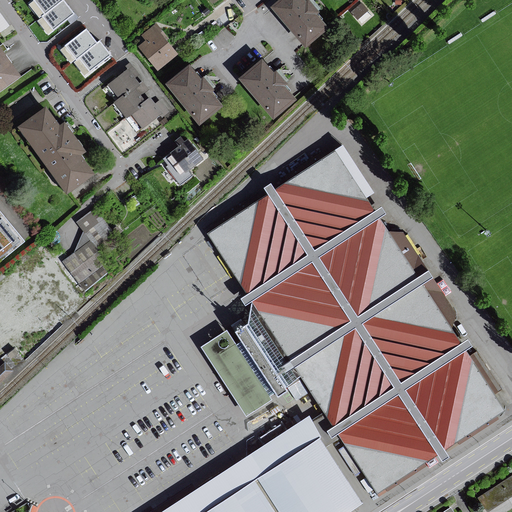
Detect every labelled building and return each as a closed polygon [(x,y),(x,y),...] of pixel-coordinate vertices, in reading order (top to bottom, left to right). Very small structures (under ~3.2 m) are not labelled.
[(32,0),(28,3),(39,18),(61,0),(32,0)] [(61,0),(39,18),(37,19),(49,34),(75,13),(68,5),(64,0),(61,0)] [(309,0),(285,0),(276,9),(310,49),(334,28),(309,0)] [(362,1),(351,12),(362,23),(373,12),(362,1)] [(0,9),(0,27),(1,29),(10,24),(0,9)] [(158,25),(143,36),(147,41),(141,46),(159,71),(180,55),(158,25)] [(86,27),(59,48),(70,63),(73,61),(98,41),(93,35),(86,27)] [(98,41),(73,61),(84,75),(110,55),(105,48),(99,40),(98,41)] [(0,90),(20,76),(0,48),(0,90)] [(266,60),(242,81),(277,121),(300,100),(266,60)] [(115,102),(127,118),(132,114),(143,128),(160,114),(162,117),(169,112),(160,100),(155,104),(150,98),(145,102),(140,96),(148,89),(143,82),(140,85),(134,78),(140,74),(131,63),(124,68),(126,71),(109,84),(120,98),(115,102)] [(194,66),(171,87),(205,126),(229,106),(194,66)] [(46,108),(19,128),(67,193),(94,173),(80,155),(86,152),(65,124),(60,127),(46,108)] [(203,159),(189,140),(186,143),(182,138),(176,142),(180,147),(163,160),(181,184),(192,176),(188,171),(203,159)] [(374,192),(343,143),(275,188),(270,182),(263,186),(267,193),(207,232),(246,292),(240,297),(245,304),(252,300),(247,321),(234,329),(241,341),(237,343),(227,329),(200,346),(246,416),(272,399),(270,396),(275,393),(277,396),(288,389),(285,386),(286,385),(288,388),(302,379),(323,411),(332,425),(326,429),(331,437),(337,433),(340,437),(342,440),(345,444),(338,449),(355,475),(362,471),(368,481),(363,484),(370,497),(376,493),(379,497),(427,465),(425,462),(437,454),(442,461),(449,456),(445,449),(457,441),(460,444),(499,419),(497,415),(506,410),(495,394),(503,389),(477,351),(470,355),(466,349),(472,345),(468,337),(461,342),(452,327),(457,314),(433,277),(428,269),(399,226),(383,223),(379,217),(386,213),(381,205),(375,209),(366,197),(374,192)] [(82,289),(111,271),(92,241),(112,229),(98,206),(77,218),(89,238),(61,254),(82,289)] [(0,212),(0,259),(23,241),(0,212)] [(5,364),(0,368),(0,384),(13,373),(5,364)] [(323,411),(312,419),(321,436),(321,438),(326,446),(340,437),(337,433),(331,437),(326,429),(332,425),(323,411)] [(348,511),(363,502),(326,446),(321,438),(321,436),(312,419),(309,414),(263,444),(158,511),(348,511)] [(511,475),(478,497),(487,511),(511,495),(511,475)]
